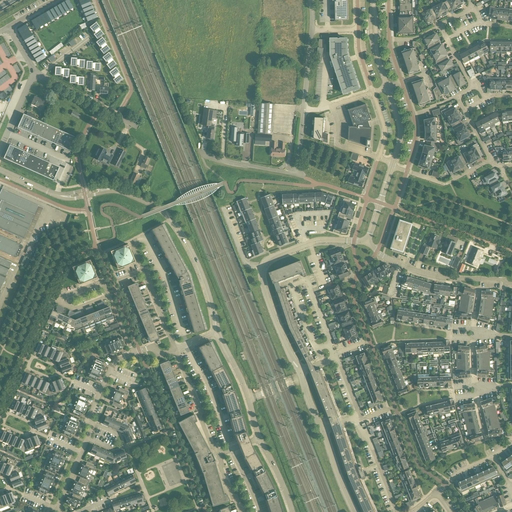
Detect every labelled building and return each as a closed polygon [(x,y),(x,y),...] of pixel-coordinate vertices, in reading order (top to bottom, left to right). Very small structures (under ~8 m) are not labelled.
[(69,8),(70,9),(65,0),(64,1),(63,2),(61,2),(66,11),(66,10),(69,8)] [(65,0),(70,9),(70,8),(73,6),(69,0),(65,0)] [(264,0),(264,19),(296,21),(296,0),(264,0)] [(332,0),(333,1),(335,1),(335,20),(348,20),(347,0),(332,0)] [(399,0),(399,2),(400,4),(400,7),(399,7),(399,6),(399,10),(399,9),(400,9),(400,12),(400,14),(399,17),(398,17),(398,23),(396,23),(397,28),(398,28),(398,34),(414,34),(414,17),(413,17),(412,0),(399,0)] [(458,9),(453,0),(446,0),(447,1),(445,2),(450,11),(453,9),(455,11),(458,9)] [(453,0),(458,9),(462,7),(461,5),(465,3),(463,0),(453,0)] [(57,4),(62,13),(62,12),(65,11),(66,11),(61,2),(60,4),(59,4),(58,4),(57,4)] [(442,2),(437,5),(443,17),(447,15),(446,13),(450,11),(445,2),(443,3),(442,2)] [(53,7),(58,15),(61,13),(62,13),(57,4),(56,6),(55,6),(54,6),(54,7),(53,7)] [(433,9),(430,10),(435,18),(439,16),(440,19),(443,17),(437,5),(432,8),(433,9)] [(498,19),(499,8),(494,8),(495,7),(490,6),(489,17),(492,17),(492,18),(492,19),(498,19)] [(50,9),(55,17),(58,15),(53,7),(53,8),(52,8),(51,8),(50,9)] [(55,17),(50,9),(49,10),(48,11),(46,11),(51,20),(51,19),(54,17),(55,17)] [(435,18),(430,10),(428,11),(427,10),(422,13),(424,17),(423,18),(423,19),(423,20),(424,21),(425,21),(426,21),(428,25),(432,23),(431,20),(435,18)] [(42,13),(47,22),(47,21),(50,19),(51,20),(51,19),(51,20),(46,11),(45,11),(45,12),(44,13),(42,13)] [(38,15),(43,24),(44,23),(47,22),(42,13),(42,14),(41,14),(41,15),(40,15),(38,15)] [(36,18),(35,18),(40,26),(40,25),(43,24),(38,15),(38,16),(37,17),(36,18)] [(40,26),(35,18),(34,18),(33,19),(34,19),(33,19),(32,20),(31,20),(36,28),(39,26),(40,26)] [(96,22),(91,26),(94,31),(100,27),(96,22)] [(19,32),(27,27),(25,24),(25,23),(16,28),(18,29),(18,30),(18,32),(19,32)] [(21,36),(29,31),(27,28),(27,27),(19,32),(20,33),(20,34),(21,35),(21,36)] [(100,29),(94,34),(98,38),(103,34),(100,29)] [(23,40),(32,35),(31,34),(29,31),(21,36),(22,36),(23,37),(23,38),(23,39),(23,40)] [(428,49),(439,43),(437,38),(438,37),(436,34),(435,35),(434,32),(429,35),(430,36),(425,39),(428,45),(428,46),(428,47),(428,48),(428,49)] [(25,42),(25,43),(34,38),(33,38),(31,35),(32,35),(23,40),(24,41),(25,41),(25,42)] [(102,37),(97,42),(101,46),(106,42),(102,37)] [(27,46),(27,47),(36,42),(35,42),(34,39),(34,38),(25,43),(26,44),(27,44),(27,45),(28,46),(27,46)] [(334,60),(339,74),(346,94),(361,89),(352,62),(350,57),(349,52),(349,39),(332,39),(333,55),(334,60)] [(30,49),(30,51),(38,46),(36,43),(36,42),(27,47),(28,47),(29,48),(30,49)] [(480,45),(483,53),(488,50),(485,43),(485,42),(480,45)] [(51,55),(63,46),(61,43),(49,52),(51,55)] [(439,43),(428,49),(429,49),(429,50),(430,50),(431,50),(431,51),(434,55),(445,50),(443,46),(442,47),(439,43)] [(104,53),(110,49),(106,44),(101,49),(104,53)] [(480,45),(475,48),(479,55),(483,53),(480,45)] [(32,54),(40,49),(38,46),(30,51),(31,52),(32,53),(32,54)] [(405,60),(405,61),(408,68),(407,69),(409,75),(421,71),(419,65),(421,62),(417,60),(413,48),(407,50),(405,49),(402,54),(404,58),(405,59),(405,60)] [(475,48),(470,50),(474,58),(479,55),(475,48)] [(34,58),(42,53),(40,50),(40,49),(32,54),(32,55),(33,56),(34,56),(34,57),(34,58)] [(445,50),(434,55),(436,60),(436,61),(436,62),(436,63),(436,64),(448,58),(445,53),(446,53),(445,50)] [(474,58),(470,50),(465,53),(469,60),(474,58)] [(107,61),(112,57),(109,52),(103,57),(107,61)] [(42,53),(34,58),(34,59),(35,59),(36,60),(36,61),(36,62),(45,57),(44,57),(42,54),(42,53)] [(469,60),(465,53),(460,56),(464,63),(469,60)] [(450,62),(448,58),(436,64),(437,65),(438,66),(439,66),(440,66),(442,71),(444,70),(447,68),(453,65),(451,62),(450,62)] [(111,68),(116,64),(113,60),(107,64),(111,68)] [(114,76),(119,72),(115,67),(110,71),(114,76)] [(281,99),(296,99),(298,69),(272,68),(272,79),(282,79),(281,99)] [(451,75),(457,87),(461,84),(462,85),(465,83),(462,78),(463,77),(461,72),(455,75),(454,75),(453,75),(452,75),(451,75)] [(123,79),(119,74),(114,79),(117,83),(123,79)] [(449,79),(444,81),(450,92),(453,90),(452,89),(457,87),(451,75),(450,75),(451,75),(450,76),(449,76),(449,77),(449,78),(449,79)] [(487,77),(487,78),(483,78),(485,82),(487,82),(487,88),(490,88),(490,89),(496,89),(496,78),(490,78),(490,77),(487,77)] [(417,97),(418,98),(418,100),(419,104),(424,107),(425,104),(431,102),(427,91),(429,87),(425,85),(423,79),(412,83),(414,89),(415,89),(417,97)] [(450,92),(444,81),(439,84),(439,83),(438,83),(437,83),(436,83),(435,83),(436,87),(439,96),(446,92),(446,93),(450,92)] [(108,94),(108,87),(108,83),(104,83),(104,87),(100,87),(99,94),(108,94)] [(43,109),(47,101),(42,99),(42,100),(34,97),(31,104),(43,109)] [(260,103),(258,133),(273,134),(275,104),(260,103)] [(348,140),(371,147),(372,128),(371,128),(369,121),(372,120),(366,104),(348,110),(354,126),(356,125),(357,127),(349,126),(348,140)] [(449,106),(449,108),(441,112),(444,118),(447,116),(448,119),(459,113),(457,110),(456,110),(455,108),(454,109),(452,106),(451,105),(449,106)] [(211,126),(212,118),(216,119),(217,111),(203,109),(201,125),(208,126),(206,138),(213,139),(215,127),(211,126)] [(79,119),(81,115),(73,111),(71,115),(79,119)] [(461,116),(459,113),(448,119),(453,127),(461,122),(460,120),(461,119),(460,117),(461,116)] [(496,113),(490,116),(494,123),(499,121),(495,114),(496,114),(496,113)] [(23,114),(17,127),(70,151),(76,137),(23,114)] [(490,116),(486,119),(489,126),(494,123),(490,116)] [(325,118),(316,117),(314,138),(329,143),(329,135),(329,134),(324,134),(325,118)] [(438,117),(435,117),(423,120),(424,124),(426,124),(426,126),(435,125),(437,125),(439,125),(438,117)] [(489,126),(486,119),(481,121),(485,129),(489,126)] [(485,129),(481,121),(476,124),(481,134),(486,131),(485,129)] [(461,122),(453,127),(457,135),(468,130),(466,127),(465,127),(464,125),(463,125),(461,122)] [(426,126),(424,126),(425,131),(426,131),(426,133),(437,133),(440,133),(440,130),(437,129),(437,125),(435,125),(426,126)] [(243,146),(243,141),(246,141),(245,143),(249,143),(250,133),(244,133),(244,134),(238,134),(238,128),(232,127),(231,133),(230,138),(237,139),(236,146),(243,146)] [(468,130),(457,135),(458,138),(456,139),(459,145),(470,139),(469,136),(470,136),(469,133),(468,130)] [(426,133),(425,133),(425,137),(426,137),(426,140),(428,140),(427,143),(440,145),(440,138),(437,136),(437,133),(426,133)] [(272,135),(256,134),(255,141),(255,145),(259,145),(260,141),(265,141),(271,142),(272,135)] [(284,157),(285,149),(284,149),(285,143),(281,143),(281,149),(276,149),(276,143),(273,142),(273,149),(272,149),(272,156),(284,157)] [(440,145),(427,143),(427,146),(425,146),(425,148),(423,148),(422,152),(424,153),(432,155),(432,156),(434,156),(435,153),(438,152),(440,145)] [(473,149),(470,151),(475,162),(479,160),(478,159),(480,158),(480,157),(483,155),(477,144),(472,146),(473,149)] [(9,145),(3,158),(53,180),(59,167),(9,145)] [(102,159),(109,163),(108,164),(113,155),(108,153),(108,154),(105,153),(106,150),(104,149),(104,148),(102,147),(101,147),(100,147),(98,151),(97,151),(96,153),(96,154),(94,158),(101,161),(102,159)] [(509,159),(508,148),(503,148),(503,147),(495,148),(498,154),(503,154),(504,159),(503,159),(503,160),(509,159)] [(126,152),(120,149),(112,164),(118,167),(126,152)] [(475,162),(470,151),(467,152),(466,150),(460,153),(461,155),(466,164),(469,162),(469,164),(472,162),(472,163),(475,162)] [(424,153),(423,155),(421,154),(420,159),(421,160),(421,159),(432,163),(433,158),(432,158),(432,156),(432,155),(424,153)] [(461,155),(453,160),(459,170),(462,169),(462,168),(464,167),(463,165),(466,164),(461,155)] [(146,169),(150,159),(145,156),(140,167),(146,169)] [(421,159),(421,160),(421,162),(419,161),(418,166),(422,167),(421,168),(425,169),(429,170),(430,167),(434,166),(435,164),(432,163),(421,159)] [(459,170),(453,160),(445,164),(449,173),(452,171),(453,172),(455,171),(456,172),(459,170)] [(362,187),(364,181),(363,181),(366,174),(369,168),(355,163),(355,165),(354,165),(353,167),(354,167),(353,169),(359,171),(357,178),(351,176),(350,178),(349,178),(349,180),(348,182),(362,187)] [(490,185),(498,181),(497,179),(498,178),(495,173),(494,173),(493,171),(489,173),(490,175),(485,178),(486,179),(483,180),(485,184),(488,183),(489,183),(490,185)] [(135,186),(140,175),(134,172),(129,183),(135,186)] [(494,192),(495,191),(500,200),(498,201),(500,203),(505,200),(504,198),(502,198),(501,196),(502,195),(502,196),(505,195),(505,194),(506,193),(504,190),(505,190),(504,188),(503,188),(501,183),(499,184),(498,181),(490,185),(494,192)] [(0,192),(0,199),(1,200),(0,202),(0,228),(23,239),(34,214),(38,206),(43,208),(44,208),(1,189),(0,192)] [(261,198),(263,203),(273,200),(270,194),(261,198)] [(328,195),(326,203),(331,205),(334,196),(328,195)] [(246,198),(237,201),(239,207),(248,203),(246,198)] [(344,202),(342,207),(353,210),(353,211),(355,205),(349,203),(350,200),(344,198),(343,201),(344,202)] [(263,203),(265,209),(274,205),(275,205),(273,200),(263,203)] [(241,212),(242,212),(251,208),(250,208),(248,203),(239,207),(241,212)] [(265,209),(267,214),(276,211),(274,205),(265,209)] [(341,206),(339,215),(345,217),(346,214),(351,216),(353,211),(353,210),(342,207),(341,206)] [(242,212),(244,217),(253,214),(251,208),(242,212)] [(267,214),(269,220),(278,216),(276,211),(267,214)] [(246,223),(247,222),(255,219),(253,214),(244,217),(246,223)] [(340,219),(338,224),(347,227),(349,222),(344,220),(345,217),(339,215),(338,218),(340,219)] [(269,220),(271,225),(280,221),(278,216),(269,220)] [(247,222),(249,228),(257,224),(255,219),(247,222)] [(392,251),(404,255),(411,233),(409,232),(412,224),(401,220),(397,232),(398,232),(398,235),(397,235),(392,251)] [(271,225),(273,230),(282,227),(280,221),(271,225)] [(249,228),(251,233),(259,230),(257,224),(249,228)] [(347,227),(338,224),(336,230),(334,229),(333,232),(339,234),(340,231),(346,233),(348,227),(347,227)] [(186,271),(162,225),(151,230),(176,275),(177,276),(186,271)] [(275,236),(276,236),(285,232),(282,227),(273,230),(275,236)] [(259,230),(251,233),(253,238),(261,235),(259,230)] [(276,236),(278,241),(287,237),(285,232),(276,236)] [(21,249),(18,248),(20,244),(0,235),(0,250),(14,257),(17,256),(18,257),(21,249)] [(253,238),(255,243),(255,244),(260,242),(264,241),(261,235),(253,238)] [(427,241),(429,242),(428,245),(424,244),(423,246),(420,253),(427,255),(429,249),(429,248),(430,246),(436,249),(440,238),(432,235),(431,238),(429,237),(427,241)] [(287,237),(278,241),(280,246),(289,243),(287,237)] [(455,244),(447,241),(441,253),(449,256),(455,244)] [(251,245),(253,250),(254,250),(262,247),(260,242),(255,244),(255,243),(251,245)] [(128,244),(119,248),(111,251),(118,268),(124,266),(123,265),(128,263),(128,264),(135,261),(128,244)] [(254,250),(253,250),(252,251),(255,256),(264,253),(262,247),(254,250)] [(477,267),(483,251),(473,247),(467,262),(477,267)] [(332,258),(342,254),(341,252),(342,252),(340,249),(339,249),(334,251),(332,248),(329,249),(332,258)] [(332,258),(331,258),(333,264),(344,260),(344,259),(343,256),(342,257),(342,254),(332,258)] [(0,257),(0,293),(4,285),(2,284),(11,263),(0,257)] [(89,260),(72,267),(79,284),(86,282),(85,280),(90,278),(90,280),(96,277),(89,260)] [(275,283),(277,291),(281,289),(279,282),(302,273),(304,277),(307,276),(301,260),(269,272),(273,284),(275,283)] [(335,267),(337,273),(338,273),(347,269),(346,267),(347,267),(346,264),(345,264),(345,263),(335,267)] [(381,267),(386,275),(391,272),(394,273),(395,268),(393,267),(389,269),(386,264),(385,263),(382,265),(383,266),(381,267)] [(386,275),(381,267),(379,268),(379,267),(376,269),(376,270),(379,276),(378,277),(380,281),(384,278),(383,277),(386,275)] [(347,269),(338,273),(341,281),(345,280),(344,277),(349,275),(349,274),(350,274),(349,271),(348,271),(347,269)] [(178,280),(179,282),(189,279),(188,275),(186,271),(177,276),(177,277),(178,278),(179,277),(180,280),(178,280)] [(369,274),(368,275),(373,284),(376,282),(377,284),(380,283),(373,272),(372,272),(369,273),(369,274)] [(373,284),(368,275),(366,276),(365,276),(362,277),(363,278),(362,278),(365,284),(363,285),(364,289),(373,284)] [(407,289),(407,286),(410,278),(408,277),(405,276),(402,285),(401,287),(407,289)] [(412,279),(410,278),(407,286),(413,288),(415,279),(416,280),(416,279),(413,278),(412,279)] [(204,329),(189,279),(179,282),(180,284),(194,333),(204,329)] [(417,292),(418,290),(421,281),(418,280),(416,280),(415,279),(413,288),(412,291),(417,292)] [(423,282),(421,281),(418,290),(423,291),(426,283),(426,282),(423,281),(423,282)] [(130,292),(138,288),(136,283),(128,287),(130,292)] [(428,283),(426,283),(423,291),(428,293),(428,294),(431,295),(431,291),(429,290),(431,284),(428,283)] [(435,285),(431,284),(429,290),(431,291),(431,295),(434,295),(434,297),(439,298),(439,295),(440,286),(438,285),(435,284),(435,285)] [(330,294),(340,290),(339,288),(340,288),(339,285),(338,286),(338,285),(328,289),(330,294)] [(138,288),(130,292),(132,297),(140,293),(138,288)] [(461,292),(460,294),(462,295),(462,294),(463,294),(464,293),(473,296),(475,290),(465,288),(464,292),(461,292)] [(340,291),(340,290),(330,294),(332,299),(342,295),(342,294),(341,291),(340,291)] [(495,300),(496,297),(493,297),(493,292),(483,292),(483,298),(483,297),(493,298),(493,299),(494,299),(494,300),(495,300)] [(140,293),(132,297),(134,302),(142,298),(140,293)] [(462,294),(462,295),(461,300),(472,302),(473,296),(464,293),(463,294),(462,294)] [(142,298),(134,302),(136,307),(144,303),(142,298)] [(335,308),(345,304),(344,302),(345,301),(344,299),(343,299),(343,298),(333,302),(335,308)] [(375,298),(373,299),(372,299),(369,300),(364,302),(366,308),(375,304),(377,303),(375,298)] [(146,308),(144,303),(136,307),(138,312),(146,308)] [(335,308),(334,308),(336,313),(347,309),(347,308),(348,308),(346,305),(345,304),(335,308)] [(377,309),(375,304),(366,308),(368,313),(377,309)] [(107,319),(108,318),(113,316),(109,307),(105,308),(104,307),(102,308),(107,319)] [(101,310),(97,312),(102,324),(107,322),(106,321),(105,319),(107,319),(102,308),(101,309),(101,310)] [(146,308),(138,312),(140,317),(148,313),(146,308)] [(377,309),(368,313),(370,318),(379,314),(377,309)] [(481,309),(480,315),(480,316),(489,318),(490,317),(491,318),(491,317),(492,311),(481,309)] [(56,312),(52,310),(47,322),(52,325),(52,324),(53,322),(54,322),(59,312),(57,311),(56,312)] [(61,313),(59,312),(54,322),(55,323),(60,325),(64,316),(60,314),(61,313)] [(89,314),(85,316),(90,328),(96,326),(91,312),(89,313),(89,314)] [(93,312),(91,312),(96,326),(102,324),(97,312),(93,313),(93,312)] [(340,321),(350,317),(350,316),(351,316),(350,313),(349,313),(348,312),(337,316),(339,322),(340,322),(340,321)] [(458,312),(457,314),(460,315),(460,320),(470,320),(470,314),(461,314),(461,313),(459,313),(459,312),(458,312)] [(150,318),(148,313),(140,317),(142,322),(150,318)] [(379,314),(370,318),(372,322),(372,323),(381,319),(380,319),(379,314)] [(480,316),(480,315),(478,321),(488,324),(489,319),(492,320),(493,317),(491,317),(491,318),(490,317),(489,318),(480,316)] [(60,325),(65,327),(66,327),(70,317),(69,316),(68,317),(64,316),(60,325)] [(81,316),(79,317),(83,328),(82,328),(83,330),(85,329),(85,330),(90,328),(85,316),(81,318),(81,316)] [(66,327),(67,328),(74,331),(75,320),(72,319),(72,318),(70,317),(66,327)] [(74,331),(82,328),(83,328),(79,317),(77,318),(78,319),(75,320),(74,331)] [(351,319),(350,317),(340,321),(340,322),(342,327),(352,323),(352,322),(353,322),(352,319),(351,319)] [(150,318),(142,322),(144,327),(152,323),(150,318)] [(372,323),(372,322),(372,323),(374,328),(379,326),(380,327),(382,326),(382,325),(383,325),(381,319),(380,319),(381,319),(372,323)] [(294,320),(288,323),(289,328),(298,324),(296,320),(294,320)] [(152,323),(144,327),(146,332),(155,328),(152,323)] [(289,328),(292,333),(298,329),(298,330),(300,329),(298,324),(289,328)] [(345,335),(356,331),(355,330),(356,330),(355,326),(354,327),(354,326),(343,330),(345,335)] [(155,328),(146,332),(148,337),(157,333),(155,328)] [(292,333),(290,333),(292,338),(300,334),(298,330),(298,329),(292,333)] [(356,331),(345,335),(347,340),(358,336),(357,336),(358,335),(357,333),(356,333),(356,331)] [(157,333),(148,337),(150,342),(159,338),(157,333)] [(300,334),(292,338),(295,342),(303,338),(300,334)] [(121,337),(112,341),(117,353),(119,352),(120,351),(122,350),(121,349),(122,349),(121,348),(125,346),(121,337)] [(303,338),(295,342),(297,346),(305,342),(303,338)] [(117,353),(112,341),(102,345),(106,354),(109,353),(110,354),(111,355),(113,354),(114,354),(117,353)] [(305,342),(297,346),(299,351),(307,347),(305,342)] [(41,354),(45,345),(39,343),(35,352),(41,354)] [(210,371),(221,366),(212,346),(210,347),(209,343),(199,348),(210,371)] [(51,348),(45,345),(41,354),(47,357),(51,348)] [(393,351),(391,346),(390,346),(390,345),(387,346),(387,347),(382,349),(384,355),(384,354),(393,351)] [(307,347),(299,351),(301,355),(309,351),(307,347)] [(51,348),(47,357),(52,359),(56,350),(51,348)] [(57,349),(56,350),(52,359),(58,362),(68,353),(57,349)] [(309,351),(301,355),(303,359),(311,355),(309,351)] [(395,356),(393,351),(384,354),(386,359),(395,356)] [(72,364),(68,353),(58,362),(61,368),(72,364)] [(367,360),(366,357),(366,356),(365,354),(364,353),(361,355),(360,354),(360,353),(356,354),(356,355),(353,356),(350,357),(351,360),(354,359),(357,358),(359,363),(367,360)] [(311,355),(303,359),(306,364),(307,363),(311,361),(314,360),(311,355)] [(397,361),(395,356),(386,359),(388,364),(397,361)] [(91,367),(103,372),(104,370),(104,368),(105,366),(104,366),(102,365),(104,361),(95,357),(91,367)] [(367,360),(359,363),(362,370),(370,367),(370,366),(369,364),(367,360)] [(162,370),(170,366),(168,361),(160,364),(162,370)] [(311,361),(307,363),(309,368),(311,372),(309,373),(326,417),(328,421),(330,421),(332,426),(334,431),(332,432),(346,473),(347,473),(349,477),(351,482),(349,483),(362,511),(375,511),(361,480),(366,478),(363,472),(361,466),(356,467),(344,428),(342,429),(340,423),(337,418),(339,417),(321,369),(316,371),(314,367),(311,361)] [(399,366),(397,361),(388,364),(390,369),(399,366)] [(74,370),(72,364),(61,368),(63,374),(74,370)] [(221,366),(210,371),(220,390),(221,389),(223,394),(222,394),(226,407),(228,414),(229,414),(231,418),(229,419),(234,435),(235,435),(246,432),(247,432),(243,415),(241,415),(240,410),(241,410),(235,390),(234,391),(231,384),(232,384),(223,365),(221,366)] [(172,371),(170,366),(162,370),(164,375),(172,371)] [(401,371),(399,366),(390,369),(392,374),(401,371)] [(103,372),(91,367),(87,377),(96,381),(97,377),(99,378),(99,377),(99,378),(100,378),(101,376),(102,374),(102,373),(103,372)] [(370,367),(362,370),(364,377),(372,374),(372,373),(372,371),(371,370),(370,367)] [(172,371),(164,375),(166,380),(174,376),(172,371)] [(401,371),(392,374),(394,379),(402,376),(401,371)] [(28,385),(32,376),(26,373),(21,384),(27,387),(28,385)] [(372,374),(364,377),(367,384),(375,381),(375,380),(375,379),(374,377),(373,377),(372,374)] [(37,378),(32,376),(28,385),(33,387),(37,378)] [(174,376),(166,380),(168,385),(176,381),(174,376)] [(402,376),(394,379),(396,384),(404,381),(402,376)] [(43,381),(37,378),(33,387),(39,390),(43,381)] [(61,378),(55,381),(59,392),(65,389),(63,383),(65,382),(64,380),(62,381),(61,378)] [(43,381),(39,390),(38,391),(49,396),(49,383),(43,381)] [(49,383),(49,396),(59,392),(55,381),(49,383)] [(178,386),(176,381),(168,385),(170,390),(178,386)] [(375,381),(367,384),(370,390),(377,387),(378,386),(377,384),(376,384),(375,381)] [(404,381),(396,384),(398,389),(406,386),(404,381)] [(141,390),(137,391),(135,392),(137,397),(147,393),(145,388),(143,389),(142,385),(139,386),(141,390)] [(398,389),(400,395),(405,393),(406,393),(408,393),(408,392),(411,390),(409,385),(406,386),(398,389)] [(178,386),(170,390),(172,395),(180,391),(178,386)] [(377,387),(370,390),(372,397),(380,394),(379,391),(379,390),(379,388),(378,388),(378,387),(377,387)] [(115,390),(113,390),(112,393),(113,394),(113,395),(122,399),(124,394),(127,395),(128,392),(122,389),(121,392),(115,389),(115,390)] [(180,391),(172,395),(174,400),(182,396),(180,391)] [(147,393),(137,397),(139,402),(149,398),(147,393)] [(75,403),(87,409),(88,406),(88,405),(89,403),(88,403),(88,402),(87,401),(88,398),(79,394),(75,403)] [(380,394),(372,397),(374,402),(371,403),(368,404),(370,408),(373,407),(376,406),(379,404),(380,404),(379,402),(383,401),(382,400),(383,400),(382,397),(381,397),(380,394)] [(122,399),(113,395),(112,395),(111,396),(110,398),(110,399),(110,400),(116,403),(115,406),(121,408),(122,405),(119,404),(122,399)] [(185,401),(182,396),(174,400),(176,405),(185,401)] [(151,403),(149,398),(139,402),(141,407),(151,403)] [(496,405),(496,402),(493,403),(491,398),(482,402),(484,408),(484,407),(493,404),(493,405),(495,404),(495,405),(496,405)] [(16,412),(20,402),(14,400),(10,409),(16,412)] [(448,402),(450,411),(455,409),(453,400),(447,401),(448,402)] [(187,406),(185,401),(176,405),(178,410),(187,406)] [(20,402),(16,412),(22,414),(26,405),(20,402)] [(445,402),(442,403),(445,414),(450,413),(450,411),(448,402),(446,402),(445,402)] [(87,409),(75,403),(71,413),(80,417),(81,413),(83,414),(83,413),(84,414),(83,414),(84,414),(85,412),(86,411),(87,409)] [(151,403),(141,407),(143,412),(153,408),(151,403)] [(464,410),(461,411),(462,413),(463,413),(463,412),(465,412),(465,411),(474,410),(474,404),(464,405),(464,410)] [(496,411),(495,405),(495,404),(493,405),(493,404),(484,407),(486,413),(496,411)] [(26,405),(22,414),(27,416),(31,407),(26,405)] [(32,406),(31,407),(27,416),(33,419),(42,410),(32,406)] [(189,411),(187,406),(178,410),(180,415),(189,411)] [(153,408),(143,412),(146,417),(155,413),(153,408)] [(410,420),(419,417),(416,409),(410,411),(411,414),(408,415),(409,418),(410,418),(410,420)] [(44,415),(42,410),(33,419),(36,425),(45,421),(43,416),(44,415)] [(475,416),(474,410),(465,411),(465,412),(463,412),(463,413),(465,418),(475,416)] [(498,417),(496,411),(486,413),(487,419),(498,417)] [(155,413),(146,417),(145,417),(147,422),(148,422),(157,418),(155,413)] [(66,424),(78,429),(79,427),(79,425),(80,423),(79,423),(77,422),(79,418),(70,414),(66,424)] [(194,414),(179,423),(195,454),(194,454),(201,473),(203,472),(213,506),(230,501),(226,494),(224,495),(214,461),(215,461),(212,453),(211,453),(194,422),(196,421),(194,414)] [(108,426),(111,419),(106,416),(103,424),(108,426)] [(475,416),(465,418),(466,424),(477,422),(475,416)] [(111,419),(108,426),(113,428),(117,419),(112,417),(111,419)] [(419,417),(410,420),(411,422),(412,426),(412,425),(421,422),(419,417)] [(498,417),(487,419),(488,425),(499,422),(498,417)] [(117,418),(117,419),(113,428),(118,430),(122,421),(122,420),(117,418)] [(157,418),(148,422),(150,427),(159,423),(157,418)] [(392,426),(391,423),(392,423),(391,420),(390,420),(386,421),(386,420),(385,419),(382,421),(381,421),(379,422),(378,422),(376,423),(375,423),(377,427),(377,426),(380,425),(382,431),(393,426),(392,426)] [(47,427),(45,421),(36,425),(38,431),(47,427)] [(122,421),(118,430),(123,433),(129,427),(131,425),(122,421)] [(423,427),(421,422),(412,425),(413,427),(414,431),(414,430),(423,427)] [(478,427),(477,422),(466,424),(468,430),(478,427)] [(488,425),(490,431),(499,430),(499,429),(500,429),(500,428),(499,422),(488,425)] [(159,423),(150,427),(152,426),(155,433),(159,432),(158,430),(161,429),(159,423)] [(78,429),(66,424),(62,434),(71,438),(72,434),(74,435),(74,434),(75,434),(74,435),(75,435),(76,433),(77,431),(78,429)] [(123,433),(125,438),(132,435),(134,434),(131,425),(129,427),(123,433)] [(384,437),(385,437),(395,433),(395,434),(396,433),(395,433),(396,432),(395,430),(394,430),(393,426),(392,426),(393,426),(382,431),(384,437)] [(425,426),(423,427),(414,430),(415,432),(416,436),(416,435),(425,432),(427,431),(425,426)] [(478,427),(468,430),(469,436),(470,436),(471,437),(480,433),(478,427)] [(490,431),(490,437),(500,436),(499,431),(502,430),(502,428),(500,428),(500,429),(499,429),(499,430),(490,431)] [(246,432),(235,435),(237,440),(239,444),(240,446),(241,449),(244,457),(254,452),(250,442),(246,432)] [(427,437),(425,432),(416,435),(417,437),(416,437),(418,441),(418,440),(427,437)] [(13,435),(7,433),(3,442),(9,444),(13,435)] [(387,444),(390,443),(398,440),(397,437),(397,436),(396,434),(395,434),(395,433),(385,437),(387,444)] [(460,433),(454,435),(459,446),(461,446),(464,445),(460,433)] [(469,436),(467,436),(468,438),(471,438),(473,442),(482,439),(480,433),(471,437),(470,436),(469,436)] [(13,435),(9,444),(14,447),(18,438),(13,435)] [(30,438),(34,447),(40,445),(36,435),(30,438)] [(132,435),(125,438),(127,443),(130,442),(131,444),(135,442),(132,435)] [(459,446),(454,435),(449,437),(451,440),(454,448),(453,448),(453,449),(457,448),(457,447),(459,446)] [(429,442),(427,437),(418,440),(418,441),(419,442),(418,442),(420,446),(420,445),(429,442)] [(18,438),(14,447),(14,448),(24,453),(24,440),(18,438)] [(30,438),(24,440),(24,453),(35,449),(34,447),(30,438)] [(444,438),(439,440),(443,452),(447,451),(446,451),(448,450),(445,441),(444,438)] [(398,441),(398,440),(390,443),(393,450),(400,447),(399,443),(400,443),(399,441),(398,441)] [(454,448),(451,440),(445,441),(448,450),(448,451),(452,449),(451,449),(453,448),(454,448)] [(430,447),(429,442),(420,445),(420,446),(421,447),(420,448),(422,451),(422,450),(430,447)] [(95,455),(98,448),(93,445),(92,449),(90,448),(88,452),(95,455)] [(401,447),(400,447),(393,450),(395,456),(403,453),(402,450),(401,447)] [(432,452),(430,447),(422,450),(422,451),(423,452),(422,453),(424,456),(424,455),(432,452)] [(103,450),(98,448),(95,455),(100,457),(103,450)] [(100,457),(99,460),(104,462),(108,452),(103,450),(100,457)] [(118,452),(121,460),(128,457),(127,453),(125,453),(123,450),(118,452)] [(50,460),(62,465),(63,463),(63,462),(64,459),(64,460),(63,459),(62,458),(63,455),(54,451),(50,460)] [(244,457),(243,458),(251,473),(253,472),(262,466),(264,466),(255,451),(254,452),(244,457)] [(113,454),(108,452),(104,462),(112,466),(113,465),(113,464),(113,463),(113,454)] [(113,454),(113,463),(121,460),(118,452),(113,454)] [(436,460),(432,452),(424,455),(424,456),(425,457),(424,458),(426,461),(429,459),(430,462),(436,460)] [(403,453),(395,456),(398,463),(406,460),(405,457),(405,456),(404,454),(403,454),(403,453)] [(511,464),(508,459),(507,457),(505,459),(506,460),(502,463),(504,465),(502,466),(505,472),(511,467),(511,464)] [(62,465),(50,460),(47,459),(45,465),(47,466),(46,470),(55,474),(56,470),(58,471),(58,470),(59,471),(60,469),(61,468),(62,465)] [(406,460),(398,463),(400,470),(401,470),(404,468),(406,472),(410,471),(409,470),(408,467),(408,466),(408,464),(407,463),(406,460)] [(7,462),(7,464),(3,473),(9,476),(18,467),(7,462)] [(88,467),(82,465),(80,466),(79,468),(80,469),(79,470),(92,475),(95,467),(89,464),(88,467)] [(265,471),(262,466),(253,472),(255,476),(254,477),(263,495),(264,495),(265,497),(276,493),(274,490),(276,489),(266,471),(265,471)] [(18,467),(9,476),(11,482),(20,478),(18,473),(20,472),(18,467)] [(488,470),(492,479),(501,475),(497,469),(495,470),(494,467),(490,469),(489,467),(487,469),(488,470)] [(410,471),(406,472),(404,468),(401,470),(402,473),(404,480),(412,477),(411,474),(411,473),(410,471)] [(78,471),(77,473),(77,475),(83,478),(82,481),(88,483),(92,475),(79,470),(79,471),(78,471)] [(488,470),(484,472),(484,470),(481,471),(482,473),(486,482),(492,479),(488,470)] [(45,471),(41,481),(53,486),(53,485),(54,484),(54,482),(55,480),(54,480),(54,479),(53,479),(54,475),(45,471)] [(126,477),(130,484),(136,481),(135,480),(137,479),(135,473),(126,477)] [(482,473),(479,474),(478,473),(475,474),(476,475),(480,484),(486,482),(482,473)] [(476,475),(473,477),(472,475),(470,476),(470,478),(471,478),(475,487),(480,484),(476,475)] [(126,477),(121,480),(125,487),(130,484),(126,477)] [(412,477),(404,480),(401,481),(404,488),(407,487),(415,484),(415,483),(415,484),(413,481),(414,480),(413,478),(412,478),(412,477)] [(20,478),(11,482),(13,488),(22,484),(20,478)] [(471,478),(470,478),(467,479),(466,478),(464,479),(465,480),(469,489),(475,487),(471,478)] [(121,480),(116,483),(120,490),(125,487),(121,480)] [(465,480),(461,482),(461,480),(458,481),(460,485),(456,487),(461,493),(469,489),(465,480)] [(53,486),(41,481),(37,490),(46,494),(47,491),(49,491),(50,491),(51,490),(52,488),(52,487),(53,486)] [(81,484),(75,481),(74,482),(73,482),(72,484),(73,486),(72,486),(84,492),(88,483),(82,481),(81,484)] [(120,490),(116,483),(111,486),(114,493),(120,490)] [(415,484),(407,487),(409,494),(417,491),(418,491),(416,487),(417,487),(416,484),(415,484)] [(84,492),(72,486),(72,487),(71,488),(70,490),(70,491),(70,492),(76,494),(75,497),(81,500),(84,492)] [(114,493),(111,486),(105,488),(109,496),(114,493)] [(417,491),(409,494),(406,495),(409,502),(406,503),(408,508),(411,506),(414,504),(413,502),(417,501),(417,500),(416,499),(420,498),(420,497),(420,496),(419,494),(417,491)] [(5,494),(9,504),(15,501),(11,492),(5,494)] [(276,493),(265,497),(266,499),(265,500),(268,511),(283,511),(278,495),(277,496),(276,493)] [(498,496),(497,493),(495,494),(495,496),(496,495),(496,497),(497,497),(500,506),(506,504),(503,495),(498,496)] [(0,496),(0,508),(10,505),(9,504),(5,494),(0,496)] [(135,496),(137,503),(146,501),(143,495),(141,495),(141,494),(135,496)] [(496,495),(495,496),(490,498),(494,508),(500,506),(497,497),(496,497),(496,495)] [(135,496),(129,497),(131,505),(137,503),(135,496)] [(81,500),(75,497),(73,500),(67,497),(65,503),(67,504),(68,505),(70,506),(72,506),(74,507),(74,506),(77,507),(79,503),(81,500)] [(129,497),(123,499),(126,507),(131,505),(129,497)] [(490,498),(485,501),(489,511),(494,508),(490,498)] [(123,499),(118,501),(120,509),(126,507),(123,499)] [(112,503),(113,507),(109,508),(110,511),(114,511),(114,510),(120,509),(118,501),(112,503)] [(479,501),(476,502),(478,505),(471,509),(472,511),(482,511),(478,505),(479,505),(478,503),(479,503),(479,501)] [(485,501),(479,503),(478,503),(479,505),(478,505),(482,511),(485,511),(489,511),(485,501)]
